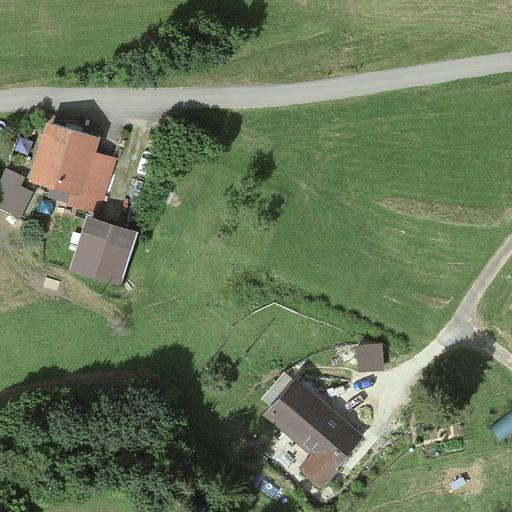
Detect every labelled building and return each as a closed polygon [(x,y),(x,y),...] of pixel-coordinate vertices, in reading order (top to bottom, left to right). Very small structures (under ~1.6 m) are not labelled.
[(101,130),(48,114),(30,173),(83,189),(78,206),(87,208),(100,212),(118,155),(100,149),(95,148),(101,130)] [(26,174),(7,164),(0,178),(0,207),(19,217),(33,190),(21,184),(26,174)] [(0,208),(0,207),(0,243),(8,248),(24,222),(0,208)] [(138,226),(100,212),(87,208),(70,266),(121,283),(138,226)] [(363,372),(389,371),(389,347),(363,347),(363,372)] [(364,431),(295,370),(262,407),(310,450),(298,463),(323,484),(339,465),(336,463),(364,431)]
